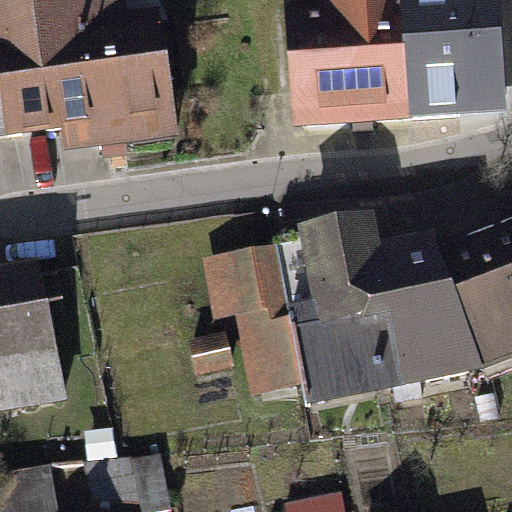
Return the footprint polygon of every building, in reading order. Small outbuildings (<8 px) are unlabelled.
[(87,134),(72,0),(2,0),(18,142),(87,134)] [(72,0),(87,134),(88,148),(186,137),(173,24),(135,28),(131,0),(72,0)] [(420,111),(414,0),(300,0),(306,116),(420,111)] [(511,0),(414,0),(420,111),(511,106),(511,0)] [(310,407),(479,369),(438,256),(432,244),(377,256),(370,224),(274,245),(310,407)] [(479,369),(511,357),(511,229),(438,256),(479,369)] [(0,279),(0,408),(65,400),(48,273),(0,279)] [(66,511),(64,470),(15,473),(16,511),(66,511)] [(354,511),(351,493),(294,503),(295,511),(354,511)]
